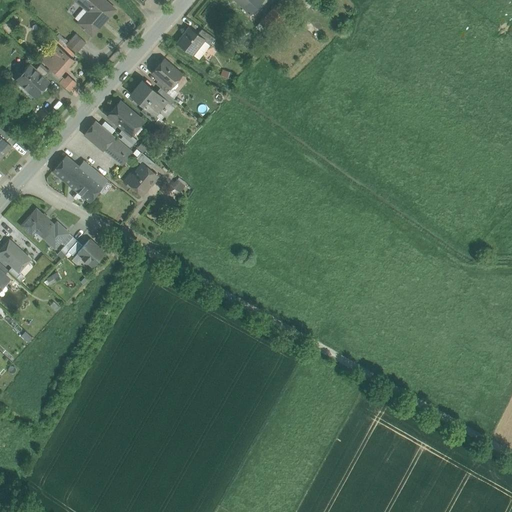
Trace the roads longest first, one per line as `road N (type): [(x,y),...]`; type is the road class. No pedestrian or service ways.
road 1 (residential): [(511,457),(20,181)]
road 2 (secondary): [(183,0),(20,181)]
